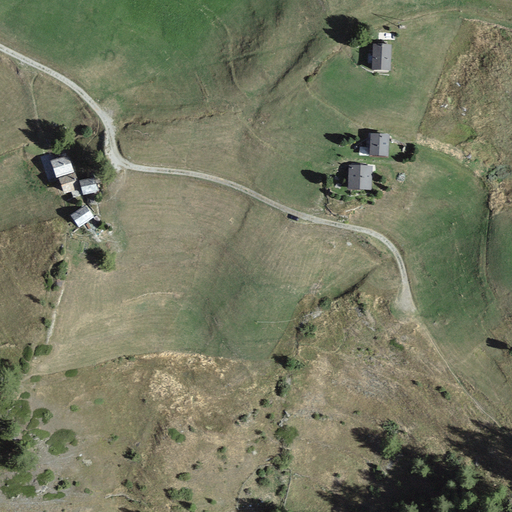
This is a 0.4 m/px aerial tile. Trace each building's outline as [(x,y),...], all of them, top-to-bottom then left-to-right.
[(369,49),(366,73),(381,75),(384,51),(369,49)] [(365,137),(363,156),(377,158),(379,139),(365,137)] [(71,173),(67,157),(48,163),(52,178),(71,173)] [(344,167),(340,189),(360,192),(364,170),(344,167)] [(71,176),(57,180),(61,195),(76,190),(71,176)] [(89,180),(76,183),(78,195),(92,192),(89,180)] [(75,212),(67,217),(73,227),(81,222),(75,212)]
